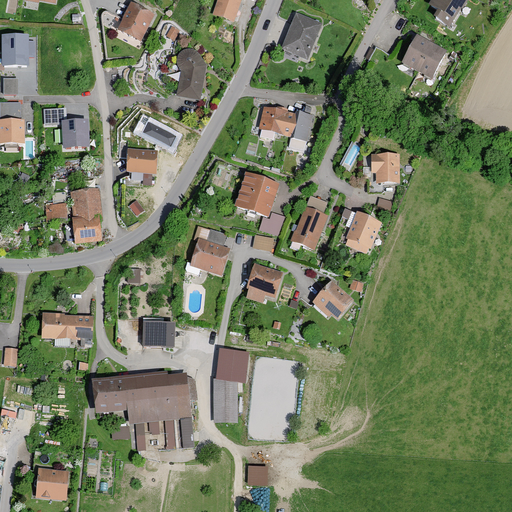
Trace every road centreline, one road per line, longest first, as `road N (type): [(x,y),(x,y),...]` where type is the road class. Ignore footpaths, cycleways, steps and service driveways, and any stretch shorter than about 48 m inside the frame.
road 1 (residential): [(100,257),(99,350),(206,371),(218,357),(240,252),(296,267)]
road 2 (residential): [(82,0),(103,107),(113,253)]
road 3 (tertiary): [(113,253),(156,221),(232,94)]
road 4 (track): [(238,511),(240,456),(205,420),(206,371)]
road 5 (residential): [(344,103),(322,178),(366,196)]
